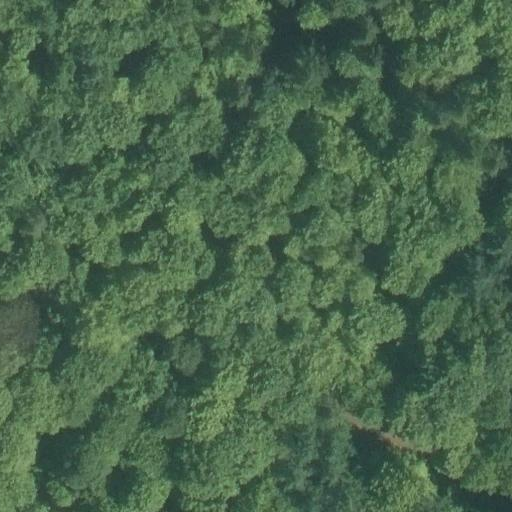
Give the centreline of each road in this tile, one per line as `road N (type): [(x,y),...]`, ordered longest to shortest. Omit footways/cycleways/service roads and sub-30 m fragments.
road 1 (track): [(395,424),(0,263)]
road 2 (track): [(511,126),(395,424)]
road 3 (track): [(511,472),(395,424)]
